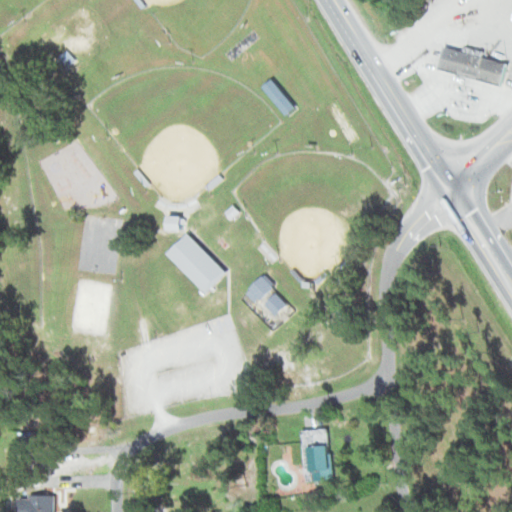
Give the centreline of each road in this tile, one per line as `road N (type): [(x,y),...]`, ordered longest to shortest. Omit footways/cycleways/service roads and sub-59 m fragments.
road 1 (residential): [(120,511),(125,461),(156,432),(359,392),(394,377)]
road 2 (primary): [(454,192),(335,0)]
road 3 (residential): [(394,377),(389,269),(415,222),(454,192)]
road 4 (residential): [(414,511),(403,489),(394,377)]
